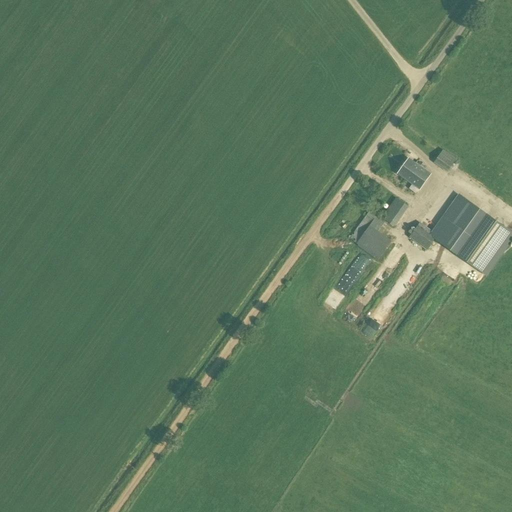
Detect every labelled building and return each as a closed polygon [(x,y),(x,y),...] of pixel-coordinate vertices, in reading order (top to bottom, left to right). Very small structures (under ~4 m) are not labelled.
[(447,172),(457,160),(443,150),(434,162),(447,172)] [(420,190),(431,174),(409,158),(397,174),(420,190)] [(385,217),(399,225),(411,203),(397,195),(385,217)] [(486,275),(511,236),(511,233),(457,195),(441,220),(447,224),(436,241),(486,275)] [(386,221),(382,218),(378,215),(376,217),(369,212),(349,239),(356,244),(356,245),(378,261),(391,241),(378,231),(386,221)] [(426,250),(437,235),(420,222),(409,237),(426,250)]
